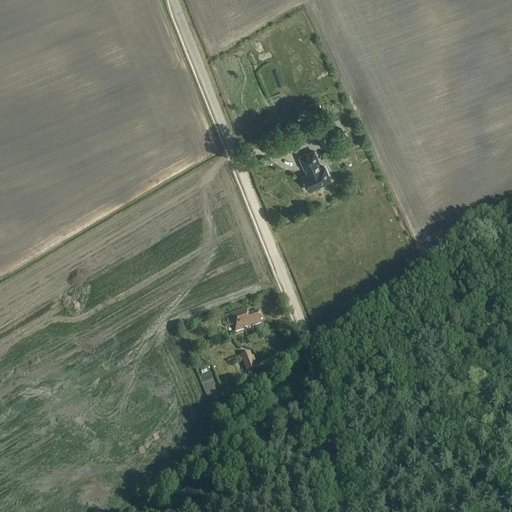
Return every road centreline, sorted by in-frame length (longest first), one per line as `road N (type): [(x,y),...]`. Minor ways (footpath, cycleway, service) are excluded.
road 1 (track): [(316,370),(178,12)]
road 2 (track): [(151,511),(316,370)]
road 3 (track): [(343,511),(316,370)]
